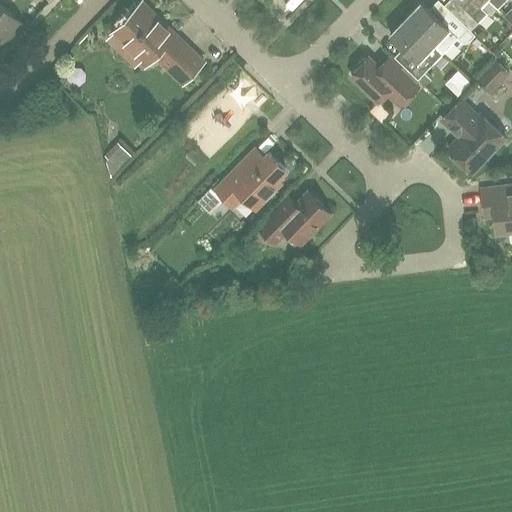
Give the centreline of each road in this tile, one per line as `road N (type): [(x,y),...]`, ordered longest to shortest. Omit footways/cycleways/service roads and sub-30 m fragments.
road 1 (residential): [(392,186),(341,242),(338,263),(360,272),(453,256),(453,199),(429,174),(401,176)]
road 2 (residential): [(287,87),(392,186)]
road 3 (residential): [(0,94),(98,0)]
road 4 (residential): [(195,0),(287,87)]
road 5 (residential): [(287,87),(371,0)]
